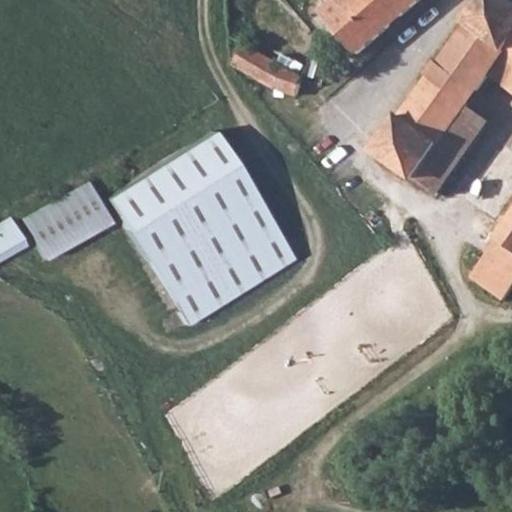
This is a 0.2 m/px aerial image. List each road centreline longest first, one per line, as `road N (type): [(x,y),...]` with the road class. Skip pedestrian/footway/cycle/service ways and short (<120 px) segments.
road 1 (track): [(206,0),(202,40),(318,246)]
road 2 (unknown): [(413,0),(302,121)]
